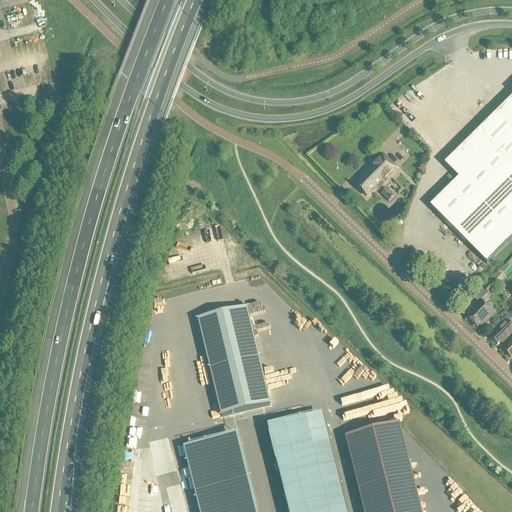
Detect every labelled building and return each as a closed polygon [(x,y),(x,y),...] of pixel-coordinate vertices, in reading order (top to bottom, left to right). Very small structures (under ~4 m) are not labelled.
[(430,209),(487,266),(511,241),(511,99),(444,166),(458,180),(430,209)] [(368,175),(356,188),(367,198),(375,190),(377,191),(396,171),(382,157),(366,174),(368,175)] [(381,196),(389,203),(394,198),(386,190),(381,196)] [(473,298),(478,303),(467,314),(469,317),(466,319),(477,330),(480,327),(482,329),(494,317),(481,304),(498,286),(493,280),(482,290),(481,289),(473,298)] [(270,407),(246,309),(197,321),(221,419),(270,407)] [(511,315),(497,330),(498,333),(491,340),(497,346),(500,343),(502,345),(511,334),(511,328),(510,327),(511,325),(511,315)] [(511,360),(511,358),(511,343),(503,352),(511,360)] [(344,511),(320,416),(269,428),(290,511),(344,511)] [(418,511),(398,428),(349,440),(366,511),(418,511)] [(253,511),(235,436),(186,448),(201,511),(253,511)]
